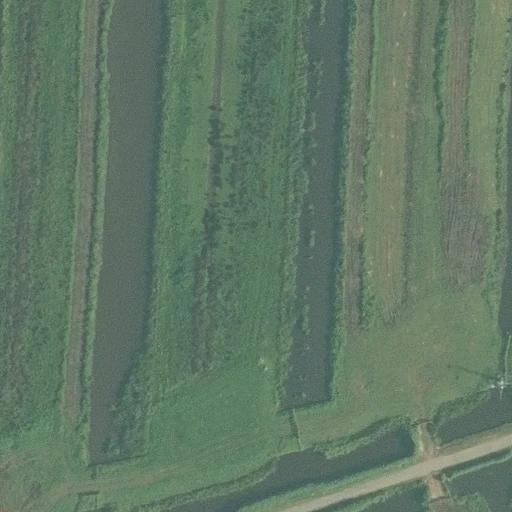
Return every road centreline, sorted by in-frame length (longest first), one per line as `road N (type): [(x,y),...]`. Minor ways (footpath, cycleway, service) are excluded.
road 1 (unclassified): [(296,511),(511,441)]
road 2 (track): [(442,511),(424,430),(429,355)]
